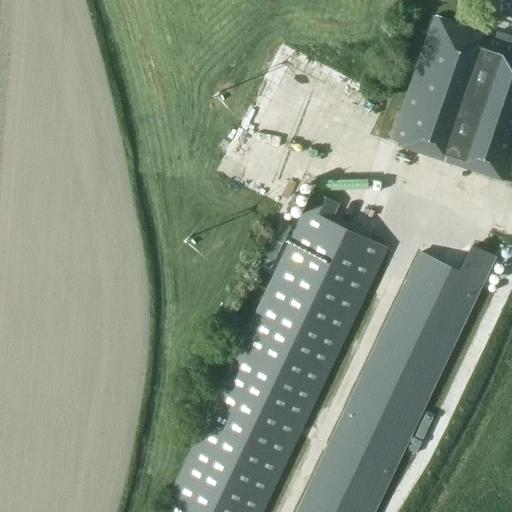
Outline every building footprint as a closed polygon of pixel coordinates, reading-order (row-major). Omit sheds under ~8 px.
[(511,38),(511,41),(434,15),(391,141),(511,182),(511,180),(511,38)] [(296,101),(302,81),(295,79),(288,99),(296,101)] [(207,133),(213,144),(239,130),(234,119),(207,133)] [(340,203),(312,190),(160,511),(263,511),(389,246),(333,220),(340,203)] [(292,227),(284,223),(263,266),(272,270),(292,227)] [(422,252),(298,511),(374,511),(496,255),(474,246),(462,271),(422,252)]
